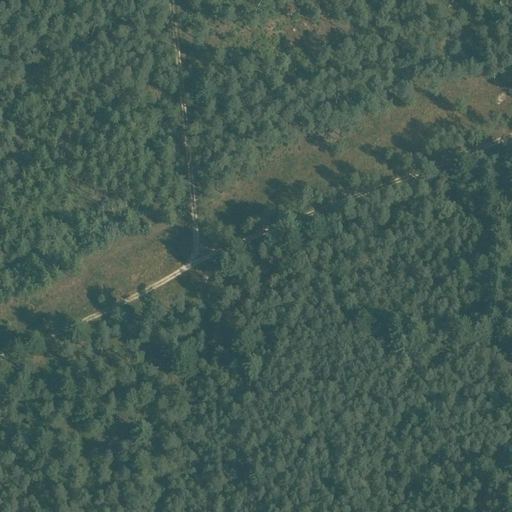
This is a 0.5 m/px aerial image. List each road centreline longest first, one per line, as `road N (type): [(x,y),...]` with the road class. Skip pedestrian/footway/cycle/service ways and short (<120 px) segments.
road 1 (track): [(0,353),(94,319),(252,235),(511,135)]
road 2 (track): [(169,0),(200,259)]
road 3 (track): [(511,118),(480,0)]
